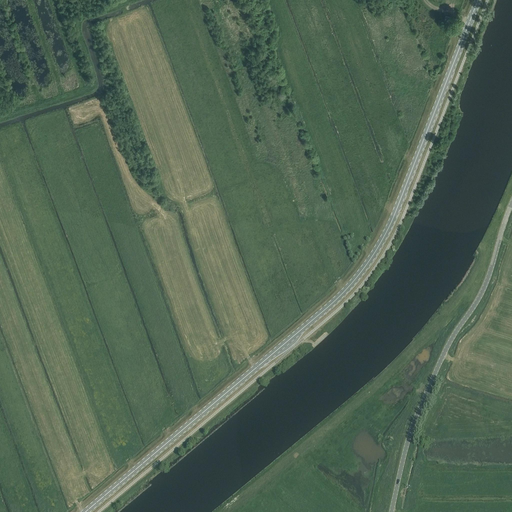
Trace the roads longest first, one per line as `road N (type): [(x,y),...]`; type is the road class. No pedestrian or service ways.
road 1 (primary): [(85,511),(353,281),(387,230),(477,0)]
road 2 (unclassified): [(391,511),(414,420),(481,293),(511,201)]
